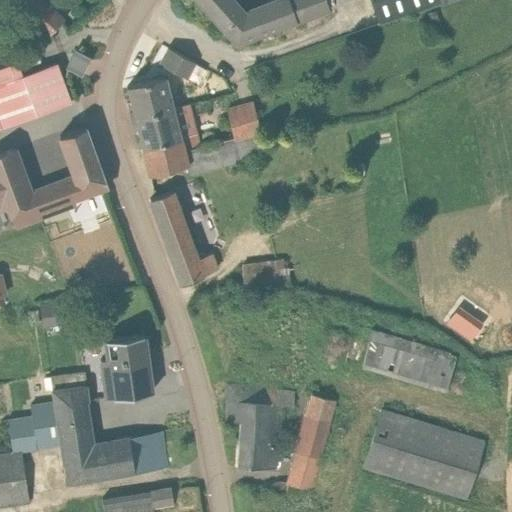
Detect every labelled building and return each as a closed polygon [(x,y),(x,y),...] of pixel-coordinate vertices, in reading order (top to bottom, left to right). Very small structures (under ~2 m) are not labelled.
[(17,0),(15,2),(16,2),(35,22),(48,35),(62,21),(41,0),(17,0)] [(196,0),(236,44),(329,10),(325,0),(277,0),(244,12),(236,3),(232,0),(196,0)] [(400,0),(406,16),(454,0),(400,0)] [(434,10),(426,13),(430,24),(438,21),(434,10)] [(187,79),(195,63),(167,48),(159,63),(187,79)] [(81,74),(89,60),(79,54),(70,68),(81,74)] [(73,101),(69,89),(58,63),(18,79),(0,86),(0,129),(51,110),(51,111),(76,101),(76,100),(73,101)] [(0,86),(18,79),(13,65),(0,70),(0,86)] [(135,117),(173,108),(165,77),(127,86),(135,117)] [(233,139),(259,132),(252,103),(226,109),(233,139)] [(184,152),(200,147),(189,106),(173,109),(173,108),(135,117),(143,149),(181,139),(184,152)] [(15,148),(0,153),(0,208),(8,206),(16,227),(75,205),(73,200),(107,188),(85,127),(59,136),(74,175),(31,191),(15,148)] [(265,156),(259,132),(233,139),(233,140),(201,149),(200,147),(184,152),(181,139),(143,149),(150,176),(186,167),(189,175),(253,159),(265,156)] [(150,199),(181,284),(203,276),(202,275),(215,269),(209,254),(197,261),(171,191),(150,199)] [(245,292),(290,290),(285,260),(242,266),(245,292)] [(72,322),(69,302),(39,306),(42,326),(72,322)] [(458,306),(446,323),(470,341),(483,324),(458,306)] [(446,391),(455,357),(372,331),(367,341),(362,366),(446,391)] [(114,398),(151,393),(143,334),(105,340),(108,358),(100,360),(106,398),(113,397),(114,398)] [(67,484),(147,472),(167,469),(161,431),(88,442),(81,402),(86,402),(84,376),(83,372),(50,376),(54,402),(30,405),(32,416),(7,420),(12,452),(0,453),(0,506),(29,502),(21,451),(36,448),(60,444),(67,484)] [(251,384),(227,384),(227,422),(240,420),(240,438),(239,438),(237,465),(275,467),(275,460),(280,460),(281,427),(282,406),(292,406),(293,393),(275,391),(276,388),(251,384)] [(311,491),(334,400),(310,394),(288,485),(311,491)] [(363,468),(466,499),(484,441),(381,409),(363,468)] [(149,510),(153,509),(153,507),(173,504),(170,488),(147,492),(149,510)] [(149,510),(147,492),(102,499),(103,511),(153,511),(153,509),(149,510)]
